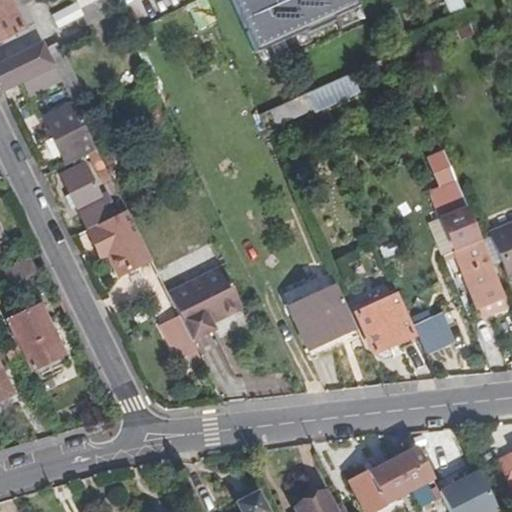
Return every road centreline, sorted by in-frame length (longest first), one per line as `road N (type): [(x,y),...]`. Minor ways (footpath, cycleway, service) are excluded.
road 1 (tertiary): [(511,399),(146,441)]
road 2 (tertiary): [(146,441),(0,132)]
road 3 (tertiary): [(0,481),(146,441)]
